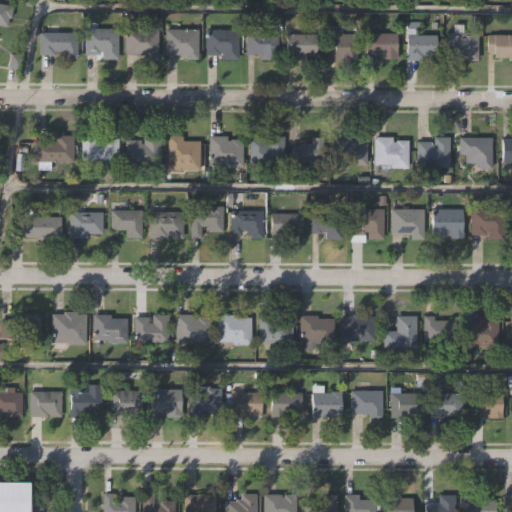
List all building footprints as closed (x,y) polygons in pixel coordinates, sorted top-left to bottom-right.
[(0,3),(12,6),(10,17),(6,16),(4,26),(0,25),(0,3)] [(405,61),(405,22),(418,22),(418,29),(416,30),(416,35),(436,35),(435,56),(423,56),(423,61),(405,61)] [(237,30),(236,60),(222,59),(222,54),(219,54),(218,57),(204,56),(205,24),(217,25),(217,30),(237,30)] [(477,33),(477,60),(465,60),(465,55),(453,55),(453,52),(445,51),(445,32),(452,33),(453,24),(463,24),(462,33),(477,33)] [(357,34),(356,59),(325,59),(325,34),(328,34),(328,25),(341,25),(341,34),(357,34)] [(276,33),(275,60),(259,60),(259,54),(244,54),(245,26),(261,26),(261,33),(276,33)] [(126,28),(157,28),(157,56),(145,56),(145,53),(126,53),(126,28)] [(164,30),(196,30),(195,59),(183,59),(183,56),(164,56),(164,30)] [(116,31),(116,59),(101,59),(101,51),(97,51),(97,55),(84,55),(84,31),(116,31)] [(75,32),(76,57),(63,57),(63,54),(59,54),(59,51),(53,51),(53,55),(38,55),(38,33),(75,32)] [(287,34),(314,34),(315,55),(305,56),(305,60),(293,60),(292,55),(287,55),(287,34)] [(367,34),(396,34),(395,60),(379,60),(379,53),(366,53),(367,34)] [(488,37),(511,36),(511,60),(507,60),(507,58),(495,58),(495,53),(488,53),(488,37)] [(118,139),(117,165),(98,165),(98,161),(80,161),(81,135),(95,136),(95,143),(102,143),(102,139),(118,139)] [(167,169),(167,135),(183,135),(183,141),(198,141),(198,170),(167,169)] [(241,168),(223,168),(223,165),(207,165),(207,135),(225,135),(225,140),(241,140),(241,168)] [(366,140),(365,166),(347,166),(347,163),(332,163),(333,135),(349,136),(349,139),(366,140)] [(72,162),(49,162),(49,171),(37,171),(37,162),(32,162),(32,142),(54,142),(54,136),(72,136),(72,162)] [(159,136),(158,167),(125,166),(125,140),(138,140),(138,145),(142,145),(143,136),(159,136)] [(250,166),(249,139),(264,139),(264,145),(267,145),(267,137),(284,136),(285,164),(250,166)] [(321,164),(308,164),(308,169),(301,169),(301,164),(297,164),(297,163),(290,163),(290,145),(297,146),(297,142),(309,142),(309,136),(321,137),(321,164)] [(372,164),(372,136),(391,136),(391,143),(394,143),(394,139),(406,139),(406,167),(389,167),(389,165),(372,164)] [(448,137),(448,168),(414,167),(414,141),(428,141),(427,145),(432,145),(432,137),(448,137)] [(511,137),(511,162),(502,162),(502,137),(511,137)] [(457,138),(490,138),(490,169),(476,169),(476,164),(463,164),(463,155),(457,155),(457,138)] [(190,237),(190,207),(211,207),(211,205),(221,205),(221,233),(207,233),(207,225),(201,225),(201,237),(190,237)] [(309,210),(339,208),(341,238),(325,239),(324,230),(311,231),(309,210)] [(349,209),(381,208),(381,238),(367,238),(367,230),(363,230),(363,241),(350,241),(349,209)] [(430,209),(461,208),(462,238),(450,238),(449,233),(431,233),(430,209)] [(390,209),(421,210),(420,240),(408,240),(408,235),(390,235),(390,209)] [(231,210),(263,211),(263,239),(250,239),(249,236),(246,236),(246,231),(242,231),(241,236),(231,236),(231,210)] [(469,211),(500,210),(501,240),(486,241),(486,235),(470,235),(469,211)] [(110,211),(140,211),(140,240),(125,240),(125,230),(110,230),(110,211)] [(69,212),(101,212),(101,233),(85,233),(85,238),(69,238),(69,212)] [(149,212),(180,213),(180,239),(172,239),(172,236),(167,236),(167,239),(149,239),(149,212)] [(272,212),(302,212),(302,234),(272,234),(272,212)] [(11,215),(61,215),(61,236),(22,236),(22,234),(11,234),(11,215)] [(40,312),(40,340),(27,339),(27,335),(0,334),(0,318),(13,319),(13,316),(24,316),(24,311),(40,312)] [(84,314),(84,345),(65,345),(65,343),(50,342),(51,314),(62,315),(62,311),(74,311),(73,314),(84,314)] [(126,318),(126,344),(105,343),(105,339),(92,338),(92,312),(110,312),(109,317),(126,318)] [(341,339),(342,314),(352,315),(352,312),(360,312),(360,314),(376,314),(375,339),(341,339)] [(168,314),(168,342),(134,341),(134,317),(148,317),(148,323),(151,323),(151,314),(168,314)] [(175,342),(175,314),(193,314),(193,319),(196,319),(197,316),(208,316),(208,345),(191,345),(191,342),(175,342)] [(334,318),(334,343),(316,343),(316,340),(300,339),(300,314),(315,314),(315,318),(334,318)] [(251,319),(250,347),(232,346),(233,344),(217,343),(218,315),(234,315),(234,319),(251,319)] [(415,347),(383,347),(383,331),(395,331),(395,315),(415,315),(415,347)] [(422,340),(423,315),(434,315),(434,320),(454,320),(454,341),(422,340)] [(465,321),(478,321),(479,315),(496,316),(496,349),(482,349),(482,344),(465,343),(465,321)] [(291,341),(258,341),(258,316),(284,316),(284,321),(292,322),(291,341)] [(222,410),(204,410),(204,416),(190,416),(190,392),(193,392),(193,383),(210,383),(210,386),(220,386),(220,379),(226,379),(226,392),(222,392),(222,410)] [(69,416),(69,384),(82,384),(82,391),(86,391),(86,384),(100,384),(100,411),(79,411),(79,416),(69,416)] [(310,417),(311,384),(323,385),(322,392),(330,392),(330,390),(339,390),(339,417),(310,417)] [(0,386),(13,387),(13,392),(20,392),(20,416),(5,416),(5,411),(0,411),(0,386)] [(149,389),(179,388),(180,416),(165,416),(165,411),(150,412),(149,389)] [(28,414),(29,389),(59,389),(58,415),(28,414)] [(109,389),(140,389),(140,415),(129,415),(129,413),(109,413),(109,389)] [(270,392),(300,390),(301,415),(271,416),(270,392)] [(350,390),(380,391),(380,417),(368,417),(368,412),(350,412),(350,390)] [(230,391),(260,391),(259,416),(230,415),(230,391)] [(420,416),(389,415),(390,391),(420,392),(420,416)] [(429,392),(461,391),(461,413),(444,414),(444,416),(430,416),(429,392)] [(470,391),(501,391),(501,416),(472,415),(472,405),(470,405),(470,391)] [(0,511),(0,480),(29,481),(29,511),(0,511)] [(174,500),(174,511),(142,511),(142,492),(151,492),(151,503),(158,504),(158,500),(174,500)] [(217,511),(182,511),(182,492),(217,492),(217,511)] [(414,511),(385,511),(385,492),(401,492),(401,495),(414,495),(414,511)] [(134,511),(101,511),(101,493),(112,493),(112,496),(134,496),(134,511)] [(255,511),(223,511),(223,501),(235,501),(235,498),(239,498),(239,493),(255,493),(255,511)] [(336,511),(304,511),(304,496),(315,496),(315,499),(320,499),(320,496),(324,497),(324,493),(336,493),(336,511)] [(376,511),(343,511),(343,493),(359,493),(359,498),(376,498),(376,511)] [(295,511),(261,511),(261,494),(295,494),(295,511)] [(424,511),(424,501),(437,502),(437,495),(453,495),(453,511),(424,511)] [(498,511),(463,511),(464,495),(476,495),(476,497),(498,497),(498,511)]
